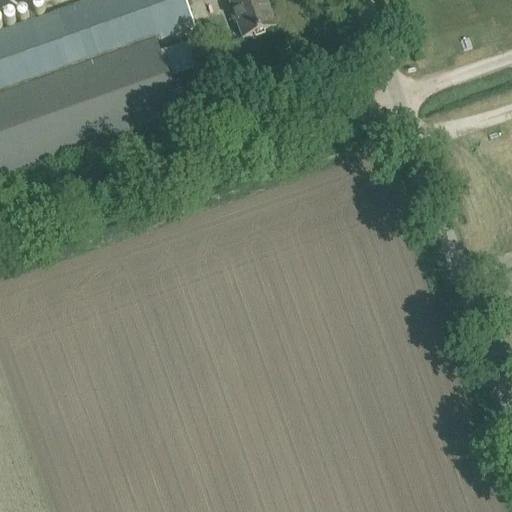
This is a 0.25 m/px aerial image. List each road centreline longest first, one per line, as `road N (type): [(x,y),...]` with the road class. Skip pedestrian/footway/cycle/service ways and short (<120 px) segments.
road 1 (unclassified): [(511,420),(363,0)]
road 2 (track): [(396,92),(0,228)]
